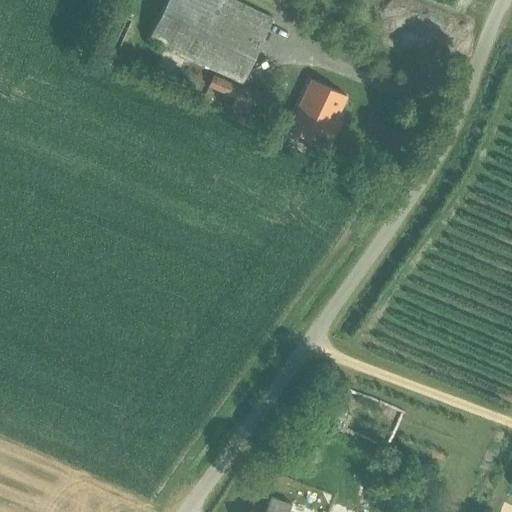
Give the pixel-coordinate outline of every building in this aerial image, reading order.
[(273,17),(237,0),(165,0),(148,36),(242,81),(273,17)] [(113,63),(131,20),(114,13),(96,56),(113,63)] [(257,93),(215,75),(210,87),(252,105),(257,93)] [(294,119),(289,130),(308,139),(313,128),(334,137),(342,119),(336,116),(346,93),(313,78),(294,119)] [(250,511),(248,511),(247,511),(281,511),(286,500),(271,495),(265,511),(250,511)]
